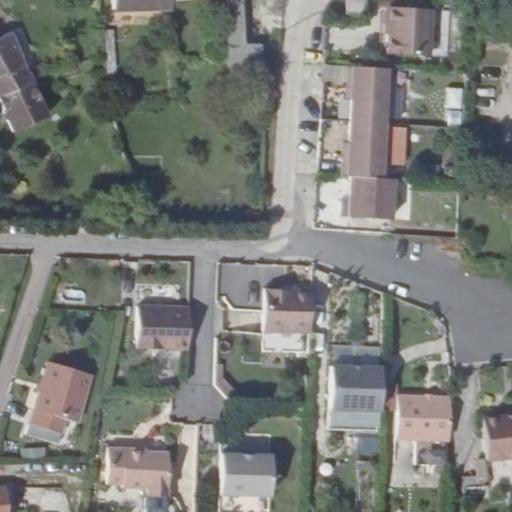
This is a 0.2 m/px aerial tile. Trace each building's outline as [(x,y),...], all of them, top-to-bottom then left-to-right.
[(167,0),(112,0),(113,9),(167,9),(167,0)] [(167,0),(167,9),(167,25),(178,25),(177,0),(167,0)] [(353,10),(353,0),(334,0),(335,9),(353,10)] [(419,14),(418,0),(378,0),(378,13),(419,14)] [(223,57),(239,56),(240,44),(239,40),(235,10),(235,1),(222,1),(223,57)] [(419,30),(419,14),(378,13),(378,27),(419,30)] [(0,91),(26,79),(23,73),(7,38),(0,41),(0,91)] [(239,62),(255,62),(255,45),(240,44),(239,56),(239,62)] [(345,63),(377,64),(378,45),(340,44),(340,63),(345,63)] [(344,91),(376,92),(377,64),(345,63),(344,91)] [(457,126),(459,88),(444,87),(442,125),(457,126)] [(344,91),(344,118),(375,119),(376,92),(344,91)] [(336,137),(336,145),(375,146),(375,119),(344,118),(343,137),(336,137)] [(375,146),(336,145),(336,153),(374,155),(375,146)] [(424,179),(443,177),(441,163),(422,166),(424,179)] [(339,212),(388,213),(388,173),(347,172),(346,195),(339,195),(339,212)] [(310,329),(311,285),(263,284),(262,328),(310,329)] [(241,290),(220,288),(217,330),(255,332),(256,305),(240,304),(241,290)] [(141,346),(192,349),(193,307),(143,304),(141,346)] [(91,374),(50,362),(29,434),(58,442),(66,419),(77,420),(91,374)] [(330,362),(329,405),(378,407),(380,364),(330,362)] [(393,434),(448,434),(449,393),(395,392),(393,434)] [(485,456),(511,453),(511,411),(482,414),(485,456)] [(423,444),(422,465),(441,466),(442,445),(423,444)] [(126,449),(114,448),(112,483),(126,483),(126,485),(152,486),(153,489),(168,490),(170,453),(126,451),(126,449)] [(270,454),(253,453),(239,453),(223,452),(221,493),(269,495),(270,454)] [(12,511),(13,481),(0,481),(0,511),(12,511)] [(15,488),(15,511),(62,511),(63,489),(15,488)]
